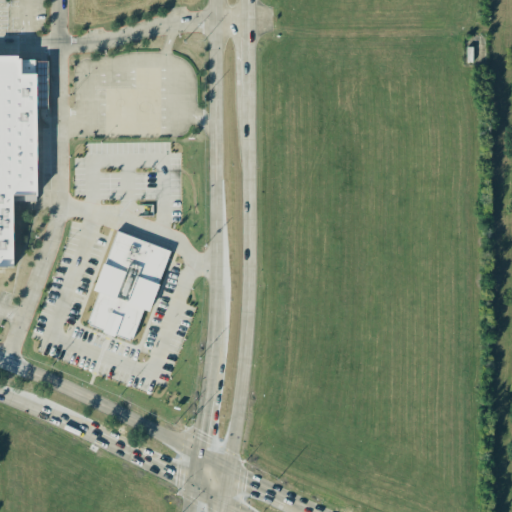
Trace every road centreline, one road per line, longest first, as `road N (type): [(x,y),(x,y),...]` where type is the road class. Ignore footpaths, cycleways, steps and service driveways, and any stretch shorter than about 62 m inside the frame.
road 1 (secondary): [(226,470),(244,336),(246,96)]
road 2 (secondary): [(213,0),(214,286)]
road 3 (secondary): [(226,470),(61,385)]
